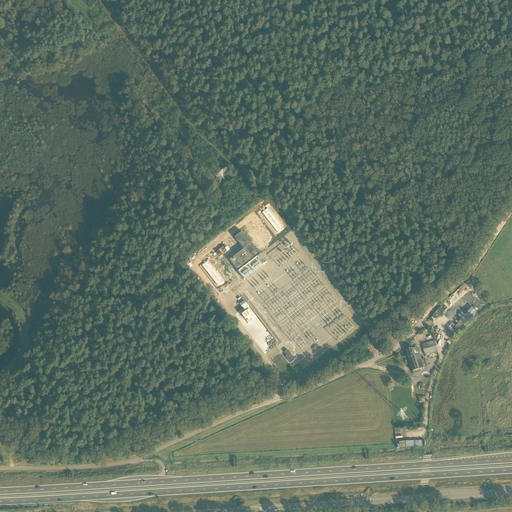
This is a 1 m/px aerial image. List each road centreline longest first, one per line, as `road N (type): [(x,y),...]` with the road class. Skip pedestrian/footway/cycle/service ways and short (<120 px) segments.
road 1 (trunk): [(511,459),(0,491)]
road 2 (trunk): [(0,501),(511,470)]
road 3 (unclassified): [(0,466),(130,460),(378,356),(416,326)]
road 4 (track): [(194,135),(158,254),(12,445),(11,466)]
road 5 (tertiary): [(222,511),(511,492)]
road 6 (track): [(158,253),(180,262),(230,329),(133,380)]
road 7 (track): [(511,209),(469,272),(416,326)]
road 8 (track): [(101,328),(130,368),(163,444)]
